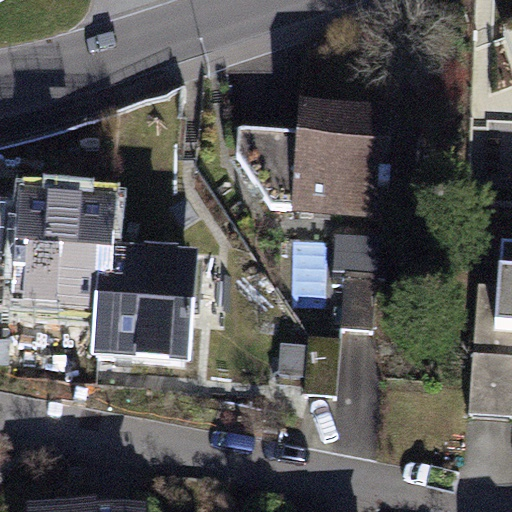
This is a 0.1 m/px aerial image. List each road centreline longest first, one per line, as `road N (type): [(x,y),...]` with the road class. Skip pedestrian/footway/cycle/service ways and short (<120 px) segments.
road 1 (residential): [(511,510),(0,416)]
road 2 (tertiary): [(0,84),(169,34)]
